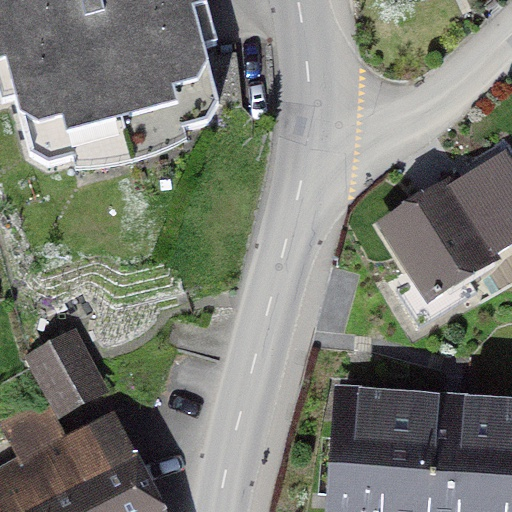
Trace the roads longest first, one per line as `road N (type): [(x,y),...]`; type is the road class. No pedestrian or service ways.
road 1 (residential): [(218,511),(311,120)]
road 2 (residential): [(511,30),(416,111),(311,120)]
road 3 (residential): [(311,120),(299,0)]
